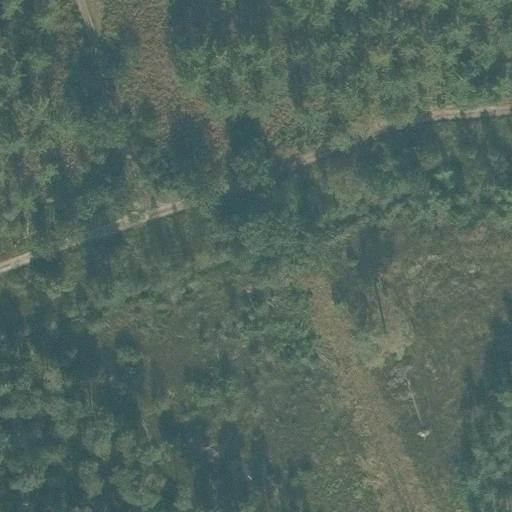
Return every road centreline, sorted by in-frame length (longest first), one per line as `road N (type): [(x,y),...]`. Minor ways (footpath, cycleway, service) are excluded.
road 1 (track): [(148,220),(385,125),(511,104)]
road 2 (track): [(148,220),(82,0)]
road 3 (track): [(0,271),(148,220)]
